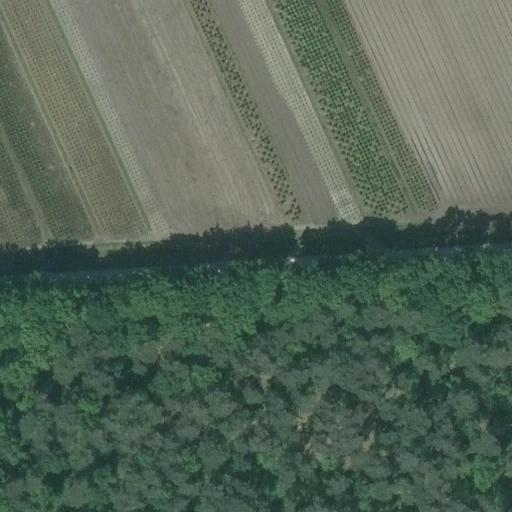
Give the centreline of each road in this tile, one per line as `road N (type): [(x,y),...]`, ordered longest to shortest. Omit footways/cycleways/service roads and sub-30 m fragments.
road 1 (track): [(0,284),(394,260)]
road 2 (track): [(394,260),(505,511)]
